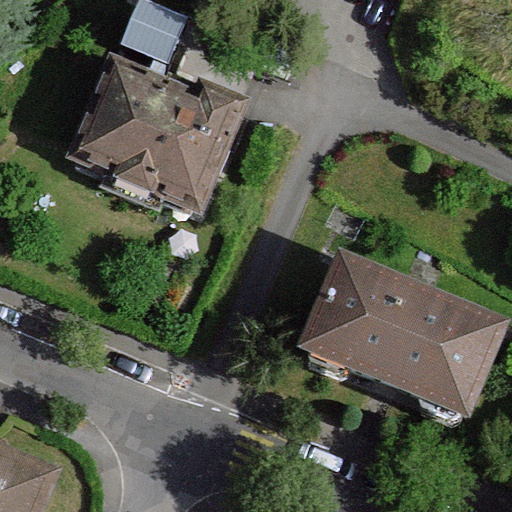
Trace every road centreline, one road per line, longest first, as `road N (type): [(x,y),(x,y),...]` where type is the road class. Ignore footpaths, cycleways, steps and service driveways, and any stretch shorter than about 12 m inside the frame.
road 1 (residential): [(176,425),(386,511)]
road 2 (residential): [(0,351),(176,425)]
